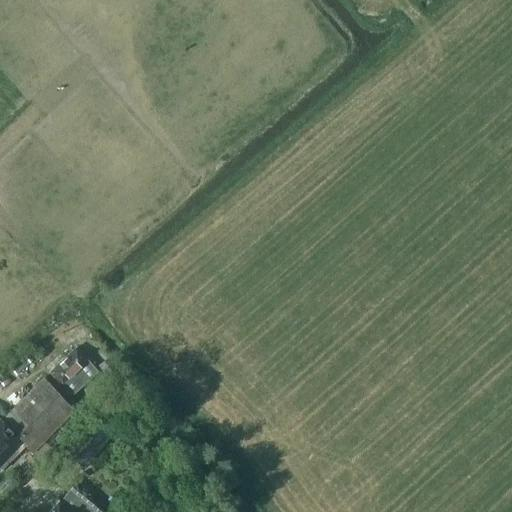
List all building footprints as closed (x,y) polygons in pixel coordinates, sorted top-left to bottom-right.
[(49,371),(71,395),(97,371),(75,347),(49,371)] [(108,358),(98,366),(113,386),(124,378),(108,358)] [(0,418),(0,467),(2,469),(25,446),(32,453),(58,426),(65,432),(79,418),(72,411),(73,410),(43,377),(1,420),(0,418)] [(98,389),(104,395),(113,387),(107,381),(98,389)] [(84,428),(64,453),(83,469),(104,444),(84,428)] [(57,501),(48,511),(102,511),(72,487),(59,503),(57,501)]
